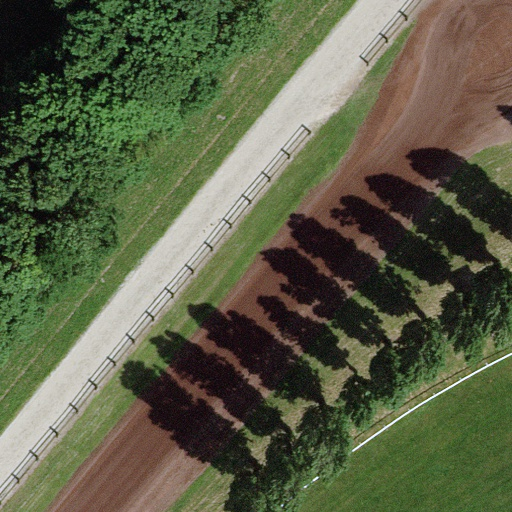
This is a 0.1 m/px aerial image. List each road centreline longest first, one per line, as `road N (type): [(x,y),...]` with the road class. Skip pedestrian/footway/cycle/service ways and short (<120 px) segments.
road 1 (track): [(511,49),(459,91),(99,511)]
road 2 (track): [(386,0),(0,464)]
